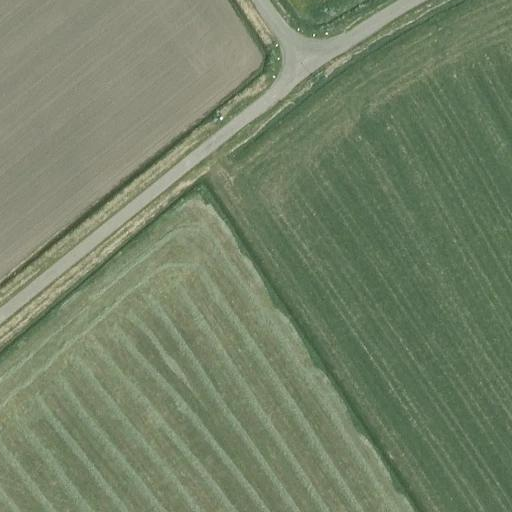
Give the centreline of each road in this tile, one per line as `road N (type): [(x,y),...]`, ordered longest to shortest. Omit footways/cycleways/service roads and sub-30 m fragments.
road 1 (unclassified): [(0,314),(304,67)]
road 2 (unclassified): [(304,67),(409,0)]
